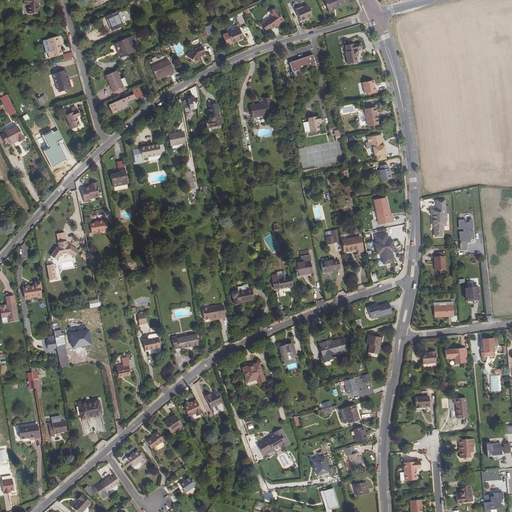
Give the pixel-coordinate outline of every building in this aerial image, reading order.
[(40,4),(39,0),(24,0),(24,5),(28,5),(28,14),(38,14),(38,9),(37,4),(39,4),(40,4)] [(336,7),(348,2),(346,0),(323,0),(329,12),(334,10),(334,8),(336,7)] [(307,6),(296,11),(300,21),(312,16),(307,6)] [(272,29),(284,20),(275,8),(275,9),(272,8),(270,10),(270,12),(272,16),(266,21),(272,29)] [(123,26),(117,11),(105,16),(112,31),(123,26)] [(272,29),(266,21),(261,25),(267,33),(272,29)] [(227,33),(232,43),(243,38),(239,28),(227,33)] [(114,44),(120,58),(134,52),(130,44),(134,42),(132,36),(114,44)] [(49,59),(63,55),(57,37),(48,39),(51,52),(48,53),(49,59)] [(354,45),(345,46),(346,53),(345,53),(348,66),(358,64),(356,55),(358,55),(357,51),(362,50),(361,44),(354,45)] [(187,57),(196,63),(201,57),(206,54),(201,45),(193,49),(187,57)] [(316,64),(313,55),(289,63),(290,64),(292,72),(316,64)] [(173,70),(168,59),(159,63),(164,74),(173,70)] [(159,63),(151,67),(157,80),(165,77),(164,74),(159,63)] [(294,77),(304,74),(302,69),(293,72),(294,77)] [(53,74),(59,92),(71,89),(68,80),(67,81),(64,71),(53,74)] [(120,79),(116,71),(106,75),(113,92),(127,86),(124,78),(120,79)] [(373,81),(362,83),(365,94),(377,91),(376,88),(375,88),(373,81)] [(184,111),(194,110),(192,91),(182,92),(184,111)] [(12,105),(7,95),(0,98),(5,108),(12,105)] [(115,103),(109,106),(112,113),(114,113),(115,113),(117,112),(118,111),(120,110),(120,109),(122,108),(122,109),(128,107),(126,103),(125,101),(127,100),(128,102),(136,98),(134,95),(120,101),(115,104),(115,103)] [(252,117),(272,114),(269,98),(263,99),(264,104),(250,106),(252,117)] [(207,128),(221,126),(217,103),(208,105),(210,112),(212,112),(213,115),(210,115),(209,117),(209,120),(205,121),(207,128)] [(15,111),(12,105),(5,108),(9,115),(15,111)] [(375,107),(364,110),(367,126),(378,124),(375,107)] [(65,116),(71,130),(80,126),(76,117),(80,116),(77,110),(73,112),(65,116)] [(320,122),(319,116),(308,118),(310,132),(319,131),(317,122),(320,122)] [(9,143),(17,139),(19,142),(24,139),(18,127),(4,134),(9,143)] [(168,135),(170,146),(185,143),(183,133),(176,134),(176,133),(168,135)] [(382,144),(380,135),(367,138),(368,142),(371,142),(372,148),(373,148),(374,156),(386,154),(384,144),(382,144)] [(149,145),(150,147),(140,149),(142,159),(161,155),(159,143),(149,145)] [(111,175),(113,187),(127,184),(126,174),(129,174),(128,169),(125,169),(124,167),(119,168),(120,173),(111,175)] [(390,169),(379,171),(382,182),(392,180),(390,169)] [(184,172),(187,190),(195,188),(194,183),(193,178),(191,171),(184,172)] [(100,197),(97,184),(90,185),(91,186),(81,188),(84,202),(90,201),(89,199),(100,197)] [(386,198),(374,200),(379,225),(392,222),(391,216),(390,216),(386,198)] [(448,207),(446,207),(446,198),(437,199),(437,207),(431,208),(431,213),(433,214),(433,221),(435,221),(435,224),(434,225),(435,234),(436,235),(442,235),(442,229),(443,228),(443,224),(446,224),(445,220),(447,219),(447,213),(448,213),(448,207)] [(460,232),(460,241),(461,241),(461,243),(460,243),(461,250),(468,250),(468,243),(466,243),(466,240),(471,240),(471,239),(475,238),(474,231),(472,231),(471,228),(473,228),(472,219),(469,219),(469,222),(466,222),(466,220),(459,220),(460,229),(464,229),(464,231),(460,232)] [(97,221),(97,222),(90,224),(92,233),(100,231),(100,232),(109,231),(106,220),(103,221),(103,220),(97,221)] [(327,245),(334,243),(334,242),(332,232),(325,233),(326,237),(327,245)] [(59,242),(66,241),(64,233),(58,234),(59,242)] [(387,233),(375,236),(376,243),(375,243),(377,254),(382,254),(384,265),(394,263),(391,252),(395,251),(392,240),(389,241),(387,233)] [(342,241),(344,252),(358,249),(359,253),(363,252),(360,237),(342,241)] [(59,242),(59,243),(59,247),(57,248),(51,256),(56,260),(61,254),(68,252),(74,256),(78,251),(70,246),(67,246),(66,241),(59,242)] [(295,264),(297,276),(311,273),(309,261),(311,261),(310,255),(309,255),(308,250),(299,252),(301,263),(295,264)] [(435,267),(434,267),(434,272),(443,272),(443,258),(435,258),(435,267)] [(320,262),(322,273),(336,270),(340,269),(338,259),(334,260),(320,262)] [(277,274),(271,275),(274,289),(278,288),(279,289),(288,287),(289,288),(293,287),(290,277),(286,277),(285,272),(285,270),(283,271),(284,271),(278,273),(278,272),(276,272),(277,274)] [(35,283),(36,286),(28,288),(28,286),(23,287),(25,299),(38,297),(38,298),(42,297),(41,287),(40,282),(35,283)] [(474,288),(462,290),(463,302),(475,301),(474,288)] [(254,300),(252,290),(239,292),(238,292),(236,291),(232,292),(231,294),(232,298),(233,299),(234,305),(240,304),(240,303),(249,301),(254,300)] [(18,320),(14,295),(5,296),(7,305),(7,308),(6,309),(0,309),(2,317),(8,316),(8,321),(18,320)] [(88,301),(90,308),(100,306),(99,299),(88,301)] [(392,313),(389,303),(378,306),(375,307),(374,305),(367,307),(371,319),(392,313)] [(434,307),(434,320),(454,319),(453,305),(434,307)] [(211,318),(213,318),(214,320),(218,319),(218,318),(226,317),(224,306),(216,307),(216,306),(202,309),(204,319),(211,318)] [(145,313),(137,315),(139,324),(147,322),(145,313)] [(59,357),(67,356),(63,333),(57,334),(54,335),(59,357)] [(83,333),(72,335),(73,339),(71,339),(73,348),(86,345),(83,333)] [(179,349),(198,345),(196,334),(195,334),(177,338),(176,336),(172,337),(174,350),(179,349)] [(368,335),(366,344),(369,345),(368,353),(378,355),(381,337),(368,335)] [(54,336),(47,337),(48,340),(47,340),(49,350),(56,348),(54,336)] [(143,341),(145,350),(160,347),(158,338),(149,340),(143,341)] [(494,356),(493,347),(496,346),(498,344),(497,340),(496,339),(493,339),(492,338),(481,339),(483,352),(483,357),(494,356)] [(347,350),(344,339),(331,342),(331,341),(320,344),(324,360),(329,359),(335,357),(334,353),(347,350)] [(279,347),(283,361),(296,357),(292,343),(279,347)] [(446,359),(454,358),(455,363),(464,363),(463,357),(466,356),(466,349),(462,349),(454,349),(454,350),(451,350),(445,350),(446,359)] [(423,364),(436,363),(435,351),(428,352),(429,354),(422,355),(423,364)] [(60,368),(69,366),(67,356),(59,357),(59,358),(60,368)] [(131,375),(127,358),(116,360),(119,375),(124,374),(124,376),(131,375)] [(242,368),(247,383),(257,380),(257,383),(264,381),(259,363),(242,368)] [(362,376),(364,384),(371,382),(369,374),(362,376)] [(499,376),(489,377),(490,393),(500,392),(499,376)] [(354,378),(344,381),(348,394),(357,391),(354,378)] [(222,402),(218,393),(211,396),(210,395),(206,397),(213,412),(214,412),(216,411),(219,409),(220,408),(218,404),(222,402)] [(429,396),(414,397),(415,408),(429,407),(429,396)] [(465,397),(453,399),(454,404),(456,404),(457,419),(467,418),(465,397)] [(187,404),(188,405),(184,407),(188,416),(195,413),(196,415),(202,413),(196,400),(187,404)] [(101,416),(98,401),(79,405),(82,420),(88,419),(87,417),(95,416),(95,417),(101,416)] [(355,405),(340,409),(343,420),(345,421),(346,422),(348,422),(359,419),(357,414),(360,414),(357,404),(355,405)] [(332,410),(331,407),(321,409),(322,413),(323,417),(328,416),(327,412),(332,411),(332,410)] [(175,415),(164,423),(171,433),(182,425),(175,415)] [(296,428),(301,427),(298,416),(293,418),(296,428)] [(49,424),(51,437),(54,436),(54,434),(67,431),(65,421),(49,424)] [(39,438),(37,425),(19,427),(21,439),(35,437),(35,438),(39,438)] [(367,439),(363,427),(353,430),(356,442),(367,439)] [(274,435),(257,445),(263,456),(281,446),(282,447),(290,443),(281,429),(274,433),(274,435)] [(153,435),(153,436),(146,441),(151,449),(164,440),(158,432),(153,435)] [(474,439),(459,440),(459,446),(460,446),(461,449),(459,449),(460,458),(470,458),(470,452),(470,447),(473,447),(474,447),(474,439)] [(491,456),(491,453),(492,453),(493,456),(502,456),(501,452),(504,452),(504,454),(510,454),(509,444),(503,445),(504,447),(501,447),(501,443),(492,444),(492,445),(491,445),(490,444),(486,444),(487,457),(491,456)] [(352,467),(362,464),(359,452),(359,453),(357,447),(345,450),(346,456),(348,455),(352,467)] [(140,462),(144,460),(137,450),(130,455),(131,455),(127,458),(133,467),(134,469),(138,468),(140,467),(141,464),(140,462)] [(314,471),(315,471),(317,476),(329,473),(325,458),(313,462),(314,467),(313,467),(314,471)] [(403,463),(405,480),(416,479),(415,472),(415,468),(417,468),(419,468),(418,462),(403,463)] [(499,480),(498,470),(481,472),(482,482),(499,480)] [(1,480),(4,494),(10,493),(9,491),(11,491),(14,491),(12,479),(11,479),(11,475),(2,477),(2,480),(1,480)] [(112,477),(111,476),(109,477),(109,478),(101,484),(95,488),(100,495),(101,495),(104,499),(108,496),(106,492),(117,485),(116,483),(119,481),(115,475),(112,477)] [(185,493),(195,486),(189,477),(185,480),(186,481),(180,485),(185,493)] [(353,485),(357,496),(369,493),(365,481),(353,485)] [(470,495),(469,485),(460,486),(461,492),(459,492),(459,495),(456,496),(457,503),(471,501),(470,495)] [(332,489),(323,491),(328,509),(330,508),(337,507),(332,489)] [(331,511),(330,508),(328,509),(323,491),(320,492),(325,511),(331,511)] [(483,496),(484,511),(489,511),(490,510),(496,509),(496,511),(504,511),(504,507),(500,507),(500,503),(502,503),(501,493),(493,494),(493,495),(483,496)] [(72,508),(76,511),(81,511),(91,502),(83,495),(72,508)] [(421,500),(410,500),(411,511),(421,511),(421,508),(422,508),(421,500)]
